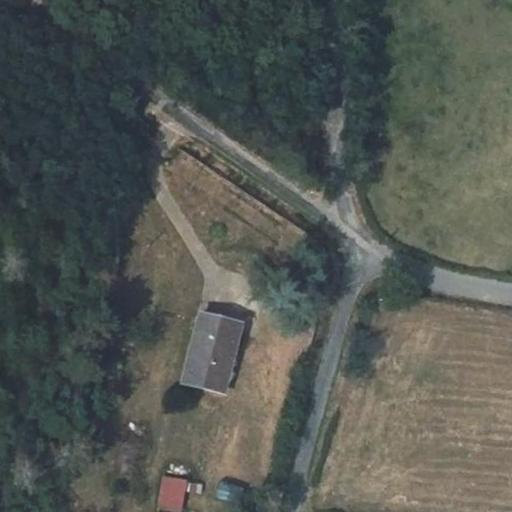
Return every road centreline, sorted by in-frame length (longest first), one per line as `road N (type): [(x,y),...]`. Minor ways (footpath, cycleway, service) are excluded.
road 1 (unclassified): [(357,248),(118,54),(28,0)]
road 2 (unclassified): [(289,511),(357,248)]
road 3 (unclassified): [(357,248),(412,277),(511,292)]
